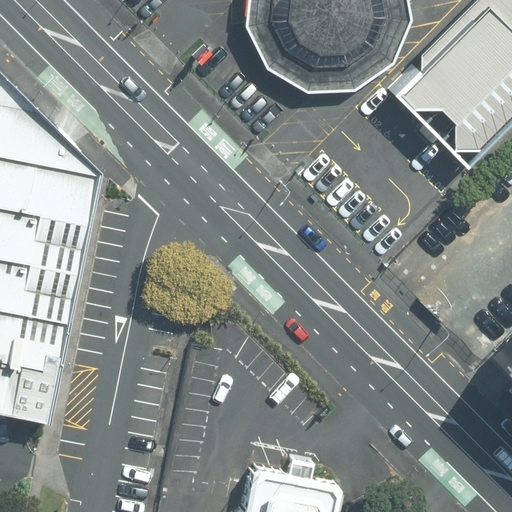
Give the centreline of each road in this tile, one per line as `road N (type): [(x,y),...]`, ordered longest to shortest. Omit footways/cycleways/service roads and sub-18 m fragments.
road 1 (primary): [(197,172),(511,486)]
road 2 (residential): [(91,511),(147,242),(160,208),(197,172)]
road 3 (primary): [(26,0),(197,172)]
